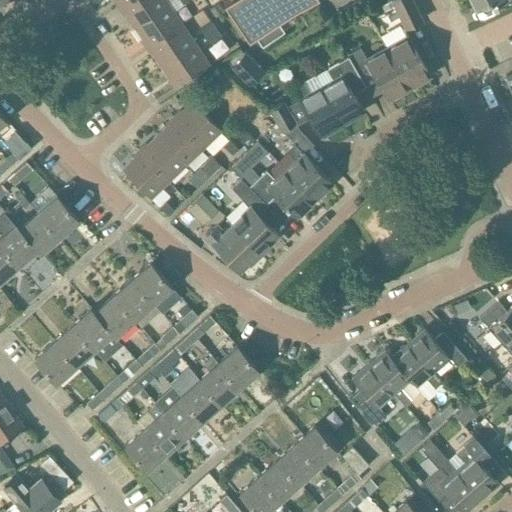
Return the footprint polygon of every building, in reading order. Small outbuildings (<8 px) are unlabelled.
[(128,0),(120,6),(134,26),(168,3),(166,0),(128,0)] [(225,0),(249,35),(256,30),(258,34),(257,35),(262,43),(284,28),(278,20),(277,21),(275,18),(300,0),(225,0)] [(392,0),(405,27),(422,19),(412,0),(392,0)] [(134,26),(148,46),(182,23),(168,3),(134,26)] [(217,28),(212,21),(200,28),(206,36),(217,28)] [(148,46),(161,66),(195,43),(182,23),(148,46)] [(217,28),(206,36),(210,43),(222,35),(217,28)] [(407,35),(386,47),(408,85),(429,74),(407,35)] [(161,66),(175,86),(209,63),(195,43),(161,66)] [(371,70),(383,90),(387,97),(408,85),(386,47),(367,58),(360,46),(347,54),(348,55),(347,56),(359,77),(371,70)] [(264,69),(245,50),(230,65),(249,84),(264,69)] [(333,80),(321,87),(341,121),(363,109),(348,83),(359,77),(347,56),(326,68),(333,80)] [(219,88),(204,76),(192,90),(207,102),(219,88)] [(301,98),(300,99),(320,134),(341,121),(321,87),(311,93),(304,81),(294,86),(301,98)] [(192,100),(175,117),(203,147),(221,130),(192,100)] [(313,143),(299,129),(295,122),(283,102),(271,110),(282,129),(294,142),(304,152),(313,143)] [(175,117),(157,134),(186,164),(203,147),(175,117)] [(243,128),(237,134),(248,145),(254,139),(243,128)] [(157,134),(140,151),(168,180),(186,164),(157,134)] [(238,147),(229,138),(224,144),(232,154),(238,147)] [(19,158),(32,147),(25,140),(13,151),(19,158)] [(296,159),(285,170),(313,198),(331,181),(303,152),(304,152),(294,142),(287,149),(296,159)] [(140,151),(122,168),(151,197),(168,180),(140,151)] [(200,166),(210,175),(220,164),(211,155),(200,166)] [(0,174),(1,175),(13,164),(7,156),(0,162),(0,174)] [(26,160),(14,171),(21,178),(33,167),(26,160)] [(197,187),(210,175),(200,166),(188,178),(197,187)] [(296,215),(313,198),(285,170),(276,179),(266,168),(249,186),(264,200),(266,203),(275,194),(296,215)] [(249,205),(231,223),(259,251),(277,233),(254,210),(264,200),(249,186),(241,177),(231,186),(249,205)] [(59,234),(77,218),(56,194),(37,210),(59,234)] [(203,194),(190,206),(204,221),(217,208),(203,194)] [(25,197),(20,201),(24,206),(29,202),(25,197)] [(166,199),(159,205),(168,215),(175,209),(166,199)] [(37,210),(18,227),(15,223),(14,224),(36,247),(40,251),(59,234),(37,210)] [(240,270),(259,251),(231,223),(222,231),(217,225),(204,238),(219,254),(222,251),(240,270)] [(0,244),(17,264),(36,247),(14,224),(0,236),(0,244)] [(0,244),(0,279),(17,264),(0,244)] [(150,262),(131,278),(152,302),(153,301),(162,311),(180,295),(171,285),(150,262)] [(131,278),(112,295),(133,318),(152,302),(131,278)] [(112,295),(93,311),(93,312),(111,331),(114,335),(133,318),(112,295)] [(454,304),(458,313),(470,308),(467,299),(454,304)] [(479,316),(501,342),(511,333),(511,304),(506,310),(497,300),(479,316)] [(90,308),(72,324),(92,347),(111,331),(93,312),(93,311),(90,308)] [(198,315),(192,308),(180,319),(187,326),(198,315)] [(216,320),(210,313),(198,324),(204,331),(216,320)] [(92,347),(72,324),(53,341),(73,364),(92,347)] [(163,333),(160,336),(166,343),(179,332),(173,325),(163,333)] [(457,365),(466,356),(442,329),(433,337),(423,327),(407,341),(433,371),(449,356),(457,365)] [(511,354),(511,333),(501,342),(511,354)] [(179,354),(191,343),(184,336),(172,347),(179,354)] [(34,358),(47,373),(54,381),(73,364),(53,341),(34,358)] [(161,348),(155,341),(142,352),(149,360),(161,348)] [(441,380),(433,371),(407,341),(391,356),(390,357),(409,377),(408,378),(415,386),(425,377),(434,387),(441,380)] [(237,344),(218,361),(240,385),(258,368),(237,344)] [(174,358),(179,354),(172,347),(153,363),(160,371),(174,358)] [(384,348),(368,363),(393,392),(404,404),(411,398),(400,386),(401,384),(408,378),(409,377),(390,357),(391,356),(384,348)] [(221,402),(240,385),(218,361),(212,355),(203,363),(209,369),(199,377),(221,402)] [(136,358),(117,375),(123,382),(143,365),(136,358)] [(160,371),(153,363),(135,380),(142,387),(160,371)] [(378,405),(393,392),(368,363),(351,378),(360,388),(351,396),(375,423),(385,414),(378,405)] [(485,364),(478,370),(486,379),(493,373),(485,364)] [(117,375),(104,386),(110,394),(123,382),(117,375)] [(203,418),(221,402),(199,377),(181,394),(203,418)] [(139,390),(132,383),(117,396),(124,403),(139,390)] [(93,409),(104,399),(98,392),(87,402),(93,409)] [(0,439),(21,425),(0,393),(0,439)] [(184,435),(203,418),(181,394),(162,410),(184,435)] [(449,402),(439,411),(445,418),(455,409),(449,402)] [(110,403),(98,414),(104,421),(105,420),(116,410),(110,403)] [(156,417),(144,427),(164,449),(166,451),(184,435),(162,410),(156,403),(149,409),(156,417)] [(476,412),(468,403),(455,414),(463,424),(476,412)] [(433,428),(445,418),(439,411),(427,422),(433,428)] [(394,440),(404,452),(429,431),(419,419),(394,440)] [(314,425),(295,442),(316,466),(335,449),(314,425)] [(146,469),(166,451),(164,449),(144,427),(124,444),(146,469)] [(455,468),(481,497),(498,482),(480,462),(490,454),(473,435),(455,451),(463,461),(455,468)] [(429,438),(419,447),(430,459),(440,450),(429,438)] [(295,442),(276,458),(297,483),(316,466),(295,442)] [(340,454),(341,455),(355,470),(358,473),(368,464),(351,445),(340,454)] [(464,511),(481,497),(455,468),(440,450),(430,459),(437,467),(421,481),(438,500),(447,492),(464,511)] [(4,453),(0,455),(0,471),(1,473),(12,465),(4,453)] [(276,458),(257,475),(278,499),(297,483),(276,458)] [(350,475),(336,488),(342,495),(362,477),(358,473),(355,470),(350,475)] [(263,511),(278,499),(257,475),(238,492),(255,511),(263,511)] [(0,509),(0,511),(42,511),(58,498),(40,478),(15,500),(16,502),(6,510),(3,508),(0,509)] [(370,478),(361,486),(368,493),(377,486),(370,478)] [(360,487),(341,504),(348,511),(360,500),(364,504),(370,499),(360,487)] [(322,511),(342,495),(336,488),(316,505),(322,511)] [(242,511),(226,493),(219,499),(230,511),(242,511)] [(389,511),(415,511),(404,499),(389,511)]
